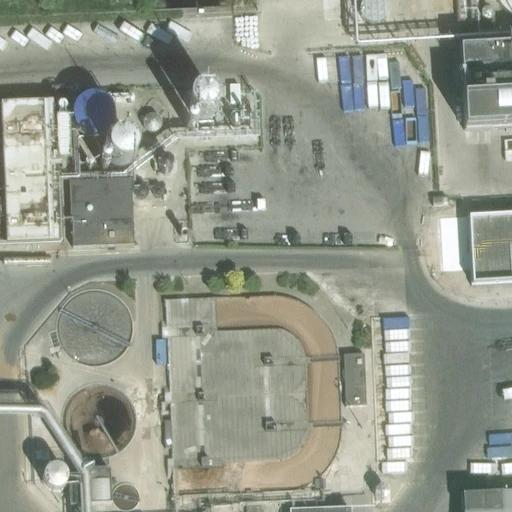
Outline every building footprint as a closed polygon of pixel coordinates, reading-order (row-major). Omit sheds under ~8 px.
[(511,16),(511,0),(495,0),(496,17),(511,16)] [(511,47),(461,50),(465,131),(511,128),(511,47)] [(238,86),(229,86),(230,105),(239,105),(238,86)] [(168,100),(173,124),(216,115),(211,91),(168,100)] [(472,286),(511,283),(511,216),(468,219),(469,236),(470,252),(472,286)] [(98,248),(134,247),(133,220),(97,221),(98,248)] [(133,339),(134,331),(133,322),(131,316),(127,309),(121,302),(115,297),(108,294),(102,292),(93,291),(86,292),(77,295),(71,298),(65,304),(59,311),(56,318),(54,326),(54,332),(55,341),(58,349),(62,355),(67,361),(73,365),(82,369),(89,371),(96,371),(104,370),(110,368),(116,365),(123,359),(128,353),(131,346),(133,339)] [(346,409),(366,408),(364,356),(343,357),(346,409)] [(137,434),(138,426),(137,418),(134,409),(131,403),(126,398),(121,393),(113,389),(102,386),(96,386),(88,387),(82,389),(76,393),(69,399),(65,404),(60,413),(59,420),(58,427),(59,434),(62,442),(66,450),(70,455),(78,461),(86,464),(94,466),(101,466),(108,465),(115,462),(121,459),(127,453),(132,448),(135,442),(137,434)] [(475,497),(463,498),(463,511),(511,511),(511,495),(493,496),(493,489),(474,490),(475,497)]
